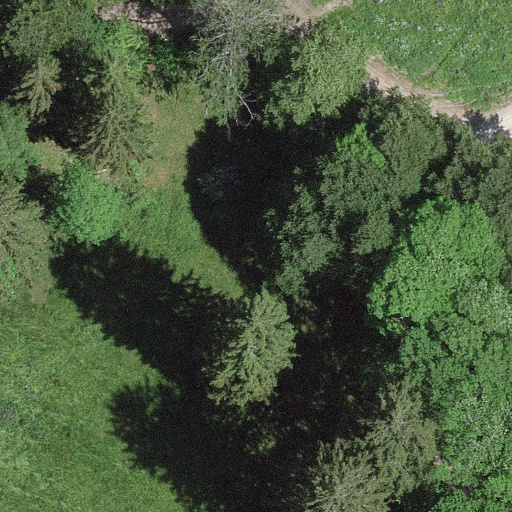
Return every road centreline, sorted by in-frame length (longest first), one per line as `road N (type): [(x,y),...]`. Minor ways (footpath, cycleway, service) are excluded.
road 1 (track): [(472,511),(411,288),(425,209),(465,155)]
road 2 (track): [(339,63),(149,12),(0,30)]
road 3 (track): [(465,155),(339,63)]
